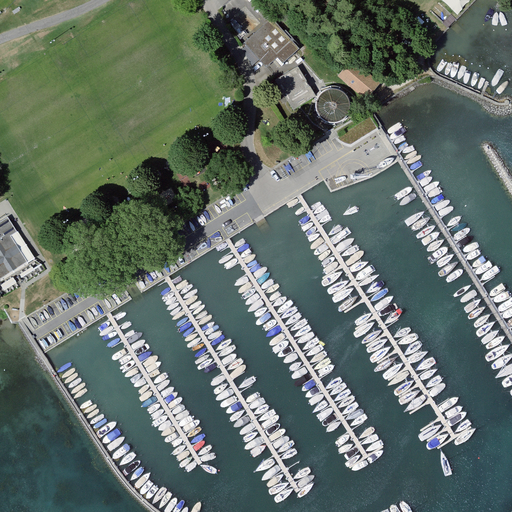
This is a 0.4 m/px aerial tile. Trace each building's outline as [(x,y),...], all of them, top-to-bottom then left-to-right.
[(232,0),(227,6),(253,31),(269,14),(254,0),(232,0)] [(259,61),(266,70),(277,60),(283,66),(299,51),(271,20),(244,45),(246,48),(241,52),(251,68),(259,61)] [(351,62),(338,78),(367,102),(380,86),(351,62)] [(275,83),(293,112),(315,98),(297,69),(275,83)] [(326,92),(320,97),(317,103),(317,111),(320,118),(326,123),(333,124),(341,123),(347,118),(350,111),(350,104),(347,97),(341,92),(334,90),(326,92)] [(378,133),(369,119),(335,141),(338,144),(346,148),(351,150),(378,133)] [(0,290),(36,267),(6,221),(0,224),(0,290)]
